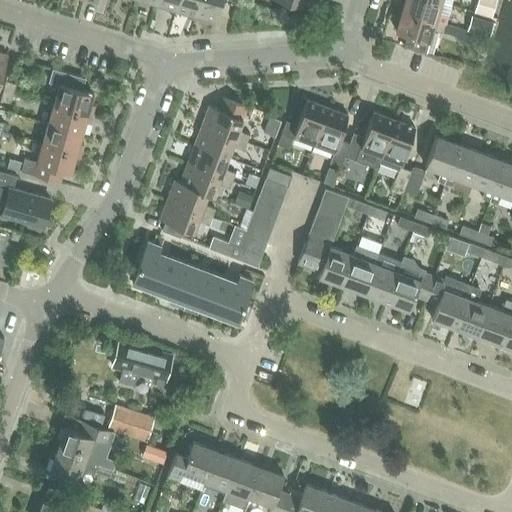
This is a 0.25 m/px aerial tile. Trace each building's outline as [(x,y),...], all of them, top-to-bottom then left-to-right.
[(159,0),(158,6),(177,11),(180,0),(159,0)] [(196,17),(201,0),(180,0),(177,11),(196,17)] [(201,0),(196,17),(217,23),(223,0),(201,0)] [(399,0),(397,9),(445,23),(447,15),(439,13),(443,1),(438,0),(404,0),(404,1),(399,0)] [(477,0),(475,11),(492,16),(496,0),(477,0)] [(397,9),(394,18),(399,20),(396,31),(407,34),(404,45),(425,52),(426,51),(432,30),(443,33),(443,34),(458,38),(461,28),(458,27),(445,23),(397,9)] [(472,17),(468,30),(489,36),(493,23),(472,17)] [(463,29),(461,37),(473,40),(475,33),(463,29)] [(54,103),(92,114),(95,105),(90,104),(93,93),(82,89),(85,78),(52,68),(48,81),(59,84),(54,103)] [(3,88),(13,91),(15,83),(5,81),(3,88)] [(11,100),(13,91),(3,88),(0,97),(11,100)] [(209,105),(201,125),(247,142),(250,135),(238,131),(243,118),(244,113),(247,106),(223,96),(219,109),(209,105)] [(314,143),(327,107),(306,99),(297,125),(285,120),(276,143),(289,148),(294,136),(314,143)] [(89,123),(92,114),(54,103),(48,122),(82,132),(85,122),(89,123)] [(340,167),(344,156),(349,144),(348,144),(338,140),(348,115),(327,107),(314,143),(335,150),(330,164),(340,167)] [(349,144),(344,156),(376,167),(378,162),(394,119),(373,112),(364,137),(352,133),(348,144),(349,144)] [(394,119),(378,162),(398,170),(399,170),(400,166),(415,127),(394,119)] [(79,143),(82,132),(48,122),(42,142),(81,153),(83,144),(79,143)] [(201,125),(194,144),(228,157),(233,146),(244,150),(247,142),(201,125)] [(445,183),(459,144),(436,135),(425,165),(440,171),(436,180),(445,183)] [(78,163),(81,153),(42,142),(37,162),(24,158),(21,169),(59,181),(63,170),(71,172),(74,161),(78,163)] [(194,144),(187,163),(232,180),(235,172),(224,168),(228,157),(194,144)] [(471,182),(482,152),(459,144),(445,183),(452,186),(455,176),(471,182)] [(489,200),(493,191),(504,161),(482,152),(471,182),(485,188),(482,197),(489,200)] [(511,163),(504,161),(493,191),(489,200),(496,203),(500,193),(511,198),(511,163)] [(180,181),(180,182),(208,193),(208,194),(214,196),(219,183),(229,187),(232,180),(187,163),(180,181)] [(398,170),(391,190),(402,194),(404,189),(411,170),(400,166),(399,170),(398,170)] [(411,170),(404,189),(416,194),(424,170),(413,166),(411,170)] [(264,178),(287,187),(291,176),(268,167),(264,178)] [(0,185),(3,187),(0,196),(0,214),(42,226),(50,198),(13,188),(16,175),(0,170),(0,185)] [(283,199),(287,187),(264,178),(260,190),(283,199)] [(174,179),(167,199),(213,216),(216,209),(204,204),(208,194),(208,193),(180,182),(180,181),(174,179)] [(321,200),(344,209),(348,197),(325,188),(321,200)] [(279,210),(283,199),(260,190),(256,201),(279,210)] [(243,192),(238,204),(248,207),(252,195),(243,192)] [(167,199),(160,219),(194,232),(198,220),(210,224),(213,216),(167,199)] [(340,220),(344,209),(321,200),(317,211),(340,220)] [(367,214),(370,205),(355,200),(352,208),(367,214)] [(274,221),(279,210),(256,201),(251,212),(274,221)] [(370,205),(367,214),(383,220),(386,211),(370,205)] [(433,214),(429,223),(445,228),(448,220),(442,217),(445,209),(435,206),(433,214)] [(429,223),(433,214),(417,208),(414,217),(429,223)] [(336,231),(340,220),(317,211),(313,222),(336,231)] [(270,232),(274,221),(251,212),(247,224),(270,232)] [(412,231),(415,222),(400,216),(396,225),(412,231)] [(308,233),(332,242),(336,231),(313,222),(308,233)] [(415,222),(412,231),(428,237),(431,228),(415,222)] [(478,230),(477,231),(474,239),(490,245),(493,237),(487,234),(490,226),(481,223),(478,230)] [(266,244),(270,232),(247,224),(245,230),(243,235),(266,244)] [(474,239),(477,231),(462,225),(459,233),(474,239)] [(239,246),(243,235),(245,230),(236,226),(229,243),(236,245),(239,246)] [(12,231),(10,238),(17,240),(20,233),(12,231)] [(330,246),(332,242),(308,233),(297,262),(320,270),(318,275),(341,284),(352,254),(330,246)] [(262,255),(266,244),(243,235),(239,246),(262,255)] [(209,248),(257,266),(262,255),(239,246),(236,245),(229,243),(213,237),(209,248)] [(164,276),(170,262),(157,257),(161,245),(148,240),(138,266),(164,276)] [(481,256),(484,248),(467,242),(464,249),(481,256)] [(484,248),(481,256),(497,262),(499,254),(484,248)] [(363,292),(374,263),(352,254),(341,284),(363,292)] [(434,275),(424,271),(419,268),(412,260),(403,257),(397,271),(386,301),(409,310),(415,295),(425,299),(434,275)] [(190,286),(196,271),(170,262),(164,276),(190,286)] [(386,301),(397,271),(374,263),(363,292),(386,301)] [(159,292),(164,276),(138,266),(132,282),(159,292)] [(216,296),(222,281),(196,271),(190,286),(216,296)] [(216,296),(243,306),(252,280),(239,275),(235,286),(222,281),(216,296)] [(470,285),(447,276),(446,279),(434,275),(425,299),(437,303),(432,318),(455,327),(470,285)] [(184,301),(190,286),(164,276),(159,292),(184,301)] [(477,335),(488,306),(477,302),(481,289),(470,285),(455,327),(477,335)] [(210,311),(216,296),(190,286),(184,301),(210,311)] [(237,321),(243,306),(216,296),(210,311),(237,321)] [(499,344),(511,310),(511,300),(506,298),(501,310),(488,306),(477,335),(499,344)] [(511,310),(499,344),(511,348),(511,310)] [(165,380),(172,356),(119,341),(112,365),(122,368),(118,382),(134,386),(138,372),(157,377),(155,386),(163,387),(165,380)] [(154,417),(116,404),(108,428),(146,441),(151,426),(154,417)] [(154,417),(151,426),(160,430),(163,420),(154,417)] [(57,449),(112,468),(115,460),(105,456),(110,442),(113,431),(81,419),(77,430),(65,426),(57,449)] [(204,480),(216,449),(192,441),(187,455),(176,451),(166,479),(178,483),(182,471),(204,480)] [(156,446),(151,461),(162,465),(167,450),(156,446)] [(110,476),(112,468),(57,449),(49,472),(77,482),(81,471),(93,475),(94,471),(110,476)] [(227,488),(238,458),(216,449),(204,480),(227,488)] [(249,496),(260,466),(238,458),(227,488),(249,496)] [(282,511),(289,494),(278,490),(284,475),(260,466),(249,496),(249,498),(243,511),(254,511),(259,500),(272,505),(269,511),(282,511)] [(321,511),(329,492),(306,483),(300,498),(289,494),(282,511),(321,511)] [(347,511),(352,500),(329,492),(321,511),(347,511)] [(100,508),(67,496),(63,508),(43,501),(39,511),(112,511),(114,508),(101,503),(100,508)] [(159,497),(152,511),(165,511),(170,501),(159,497)] [(372,511),(374,509),(352,500),(347,511),(372,511)]
